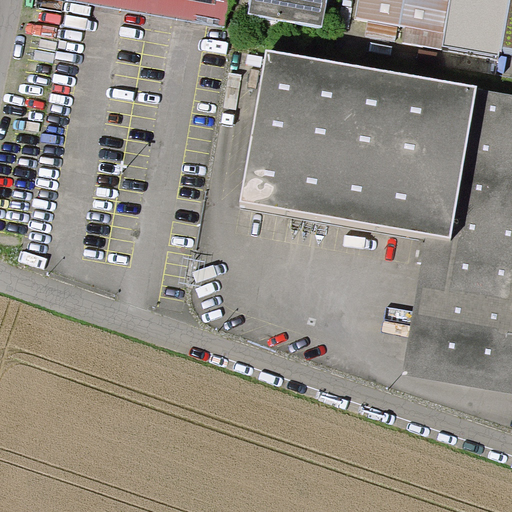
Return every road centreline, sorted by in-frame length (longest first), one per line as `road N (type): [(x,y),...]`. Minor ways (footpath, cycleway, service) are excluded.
road 1 (residential): [(0,274),(511,446)]
road 2 (unknown): [(144,257),(184,52),(175,39),(120,39),(97,59),(72,191),(85,231),(101,242)]
road 3 (unknown): [(256,246),(343,265),(370,283),(377,328),(370,399)]
